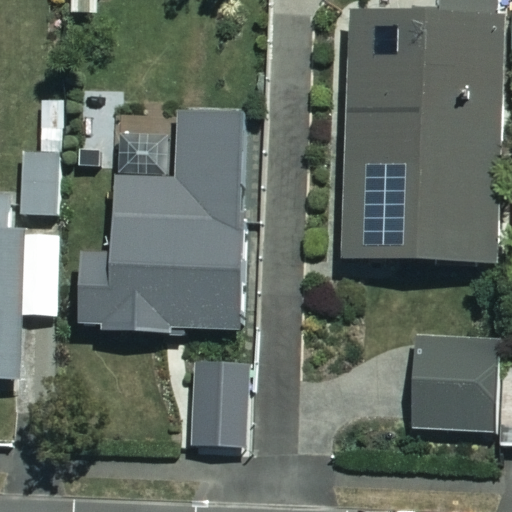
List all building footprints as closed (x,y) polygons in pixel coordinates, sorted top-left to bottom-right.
[(503,0),(440,0),(440,23),(348,20),(342,267),(497,271),(503,0)] [(61,101),(41,101),(43,155),(22,156),(24,221),(64,220),(61,101)] [(239,124),(177,123),(176,187),(116,186),(115,261),(81,261),(80,334),(236,336),(239,124)] [(13,193),(0,193),(0,386),(21,387),(24,237),(12,237),(13,193)] [(413,436),(511,437),(511,366),(493,367),(493,351),(414,350),(413,436)] [(255,401),(210,399),(208,459),(252,460),(255,401)]
